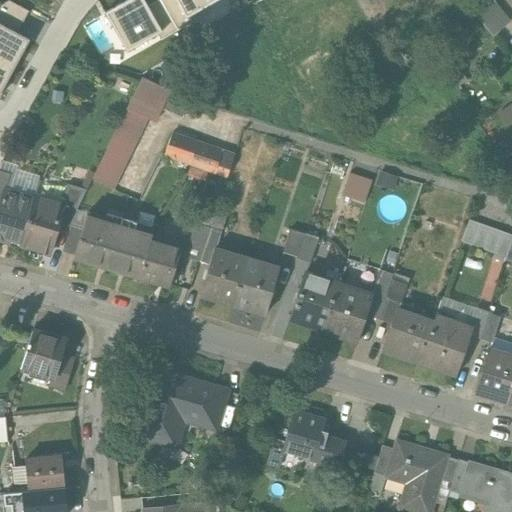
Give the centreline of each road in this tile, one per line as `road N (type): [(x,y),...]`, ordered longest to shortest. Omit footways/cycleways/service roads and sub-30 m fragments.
road 1 (residential): [(511,435),(113,312)]
road 2 (residential): [(113,312),(97,434),(105,511)]
road 3 (residential): [(83,0),(0,134)]
